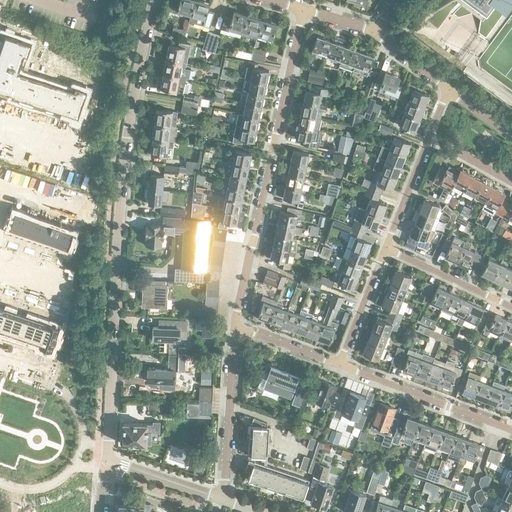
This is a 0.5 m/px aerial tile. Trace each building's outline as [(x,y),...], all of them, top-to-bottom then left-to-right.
[(103,13),(107,0),(95,0),(92,10),(103,13)] [(179,0),(176,10),(190,14),(194,0),(179,0)] [(188,21),(189,21),(209,28),(214,12),(208,9),(209,4),(197,0),(194,0),(190,14),(188,21)] [(455,0),(471,12),(475,6),(484,12),(480,18),(482,20),(494,4),(496,0),(455,0)] [(511,0),(496,0),(494,4),(504,12),(511,1),(511,0)] [(228,31),(242,35),(248,15),(233,11),(231,18),(224,16),(221,29),(228,31)] [(248,15),(242,35),(256,39),(257,35),(262,19),(248,15)] [(262,19),(257,35),(271,39),(276,24),(262,19)] [(184,36),(185,30),(173,27),(172,33),(184,36)] [(204,43),(210,45),(214,33),(207,31),(204,43)] [(210,45),(216,47),(220,34),(214,33),(210,45)] [(0,90),(8,93),(8,92),(10,93),(13,93),(11,99),(39,108),(40,104),(77,116),(86,90),(74,86),(73,89),(18,71),(24,54),(27,55),(31,43),(4,34),(0,47),(0,90)] [(312,49),(326,55),(331,42),(316,36),(312,49)] [(169,44),(166,59),(182,62),(186,62),(190,44),(179,41),(178,45),(169,44)] [(339,65),(340,60),(345,47),(331,42),(326,55),(325,57),(339,63),(339,65)] [(214,53),(216,47),(210,45),(204,43),(202,49),(214,53)] [(354,65),(359,52),(345,47),(340,60),(339,65),(353,70),(354,65)] [(263,61),(264,55),(252,52),(251,59),(263,61)] [(369,97),(372,87),(378,72),(369,69),(373,57),(359,52),(354,65),(353,70),(367,75),(367,74),(370,75),(363,95),(369,97)] [(190,70),(185,68),(186,62),(182,62),(166,59),(163,73),(181,77),(186,78),(188,78),(190,70)] [(247,65),(244,78),(266,82),(269,70),(257,67),(258,63),(248,61),(247,65)] [(309,75),(323,78),(324,72),(310,69),(309,75)] [(186,78),(181,77),(163,73),(160,88),(183,92),(185,83),(186,78)] [(402,86),(397,84),(399,77),(385,73),(380,85),(385,87),(383,92),(398,97),(402,86)] [(323,78),(309,75),(307,81),(322,84),(323,78)] [(264,94),(266,82),(244,78),(242,89),(248,91),(264,94)] [(319,105),(321,94),(331,96),(332,89),(313,85),(311,91),(306,90),(303,102),(319,105)] [(401,94),(399,98),(409,102),(424,107),(426,102),(428,102),(429,98),(428,97),(428,95),(420,92),(419,92),(418,91),(413,89),(410,97),(401,94)] [(261,106),(264,94),(248,91),(245,102),(261,106)] [(183,99),(199,102),(200,96),(184,93),(183,99)] [(371,114),(371,113),(376,99),(369,97),(365,110),(365,112),(371,114)] [(182,105),(198,108),(199,102),(183,99),(182,105)] [(259,118),(261,106),(245,102),(243,114),(259,118)] [(303,102),(301,113),(320,118),(322,111),(325,111),(326,107),(319,105),(303,102)] [(409,102),(404,114),(419,119),(421,114),(423,114),(424,110),(423,109),(424,107),(409,102)] [(197,114),(198,108),(182,105),(180,112),(197,114)] [(156,108),(154,124),(175,126),(177,111),(156,108)] [(363,115),(363,117),(374,121),(376,115),(371,113),(371,114),(365,112),(363,115)] [(235,125),(237,125),(240,126),(256,129),(259,118),(243,114),(238,113),(235,125)] [(318,130),(318,129),(321,118),(320,118),(301,113),(298,126),(318,130)] [(404,114),(400,126),(415,131),(417,126),(419,126),(420,122),(419,121),(419,119),(404,114)] [(152,139),(168,141),(168,140),(175,141),(177,126),(175,126),(154,124),(152,139)] [(390,136),(393,129),(380,124),(377,131),(390,136)] [(256,129),(240,126),(237,125),(233,142),(243,144),(244,139),(254,141),(256,129)] [(316,141),(318,130),(298,126),(295,138),(301,139),(300,143),(315,147),(316,141)] [(394,137),(390,149),(405,155),(406,153),(407,153),(409,149),(408,149),(410,143),(394,137)] [(152,139),(151,153),(166,155),(167,147),(173,148),(173,141),(168,141),(152,139)] [(364,151),(365,147),(356,144),(355,149),(365,153),(366,152),(364,151)] [(381,146),(377,157),(386,160),(401,166),(403,160),(404,161),(406,156),(405,156),(405,155),(390,149),(381,146)] [(233,161),(248,165),(251,152),(232,148),(230,154),(234,155),(233,161)] [(363,159),(365,153),(355,149),(353,156),(363,159)] [(293,150),(290,163),(306,166),(309,154),(293,150)] [(333,153),(332,160),(346,163),(347,156),(333,153)] [(377,157),(374,165),(382,168),(381,171),(396,177),(397,176),(398,176),(400,172),(399,172),(401,166),(386,160),(377,157)] [(186,160),(185,167),(198,169),(200,162),(186,160)] [(225,172),(230,173),(230,174),(246,177),(248,165),(233,161),(227,160),(225,172)] [(288,174),(304,178),(306,166),(290,163),(288,174)] [(163,172),(178,174),(179,166),(164,165),(163,172)] [(438,170),(432,181),(438,184),(438,183),(444,186),(441,193),(439,196),(435,194),(434,196),(443,200),(444,201),(448,193),(450,189),(453,184),(452,184),(457,175),(457,174),(452,171),(454,169),(449,166),(447,169),(446,168),(445,170),(440,167),(438,170)] [(367,187),(366,188),(380,194),(383,186),(392,190),(396,177),(381,171),(375,169),(370,180),(364,178),(361,185),(367,187)] [(463,190),(471,175),(460,169),(457,174),(457,175),(452,184),(453,184),(463,190)] [(147,179),(146,189),(162,190),(164,175),(150,174),(150,180),(147,179)] [(223,184),(228,185),(243,188),(246,177),(230,174),(230,177),(226,177),(224,178),(223,184)] [(288,174),(285,186),(306,190),(308,190),(309,185),(302,183),(304,178),(288,174)] [(474,196),(482,181),(471,175),(463,190),(474,196)] [(485,202),(493,187),(482,181),(474,196),(485,202)] [(225,197),(241,200),(243,188),(228,185),(225,197)] [(283,198),(298,201),(296,206),(302,207),(306,190),(285,186),(283,198)] [(325,194),(334,196),(337,188),(328,186),(326,194),(325,194)] [(504,193),(493,187),(485,202),(482,208),(493,214),(495,212),(500,215),(507,201),(502,199),(504,193)] [(366,188),(363,196),(371,198),(366,210),(381,216),(382,214),(383,215),(385,210),(384,210),(386,205),(377,201),(380,194),(366,188)] [(146,189),(146,197),(148,197),(148,204),(161,205),(161,200),(168,201),(169,191),(162,190),(146,189)] [(452,195),(448,193),(444,201),(447,203),(452,195)] [(324,203),(331,205),(334,196),(325,194),(324,203)] [(225,197),(223,209),(239,212),(241,200),(225,197)] [(424,199),(419,210),(435,217),(440,205),(424,199)] [(502,216),(508,219),(511,221),(511,204),(510,203),(502,216)] [(441,209),(450,216),(454,220),(457,214),(445,204),(441,209)] [(459,214),(464,216),(468,207),(464,205),(459,214)] [(160,207),(159,214),(183,217),(184,209),(160,207)] [(210,225),(209,232),(213,233),(225,234),(226,229),(227,222),(236,224),(239,212),(223,209),(217,207),(216,213),(222,214),(220,220),(218,223),(217,226),(210,225)] [(280,211),(278,223),(294,226),(297,215),(300,215),(301,210),(287,207),(286,212),(280,211)] [(355,218),(351,227),(365,232),(368,224),(377,228),(379,222),(380,222),(382,217),(381,217),(381,216),(366,210),(358,207),(353,218),(355,218)] [(468,207),(464,216),(462,218),(466,220),(467,217),(468,218),(472,210),(468,207)] [(419,210),(415,222),(434,230),(439,218),(435,217),(419,210)] [(9,226),(8,229),(17,232),(23,214),(15,212),(14,211),(9,226)] [(23,214),(17,232),(25,234),(31,217),(26,215),(23,214)] [(450,216),(447,222),(445,227),(450,229),(454,220),(450,216)] [(492,228),(497,219),(491,216),(486,225),(492,228)] [(31,217),(25,234),(34,237),(39,220),(31,217)] [(205,270),(208,220),(185,219),(184,219),(163,218),(162,225),(146,224),(145,239),(146,239),(145,246),(161,247),(162,240),(163,240),(164,232),(184,233),(182,268),(175,268),(174,281),(206,283),(207,270),(205,270)] [(39,220),(34,237),(42,240),(48,223),(39,220)] [(469,234),(474,224),(468,221),(463,231),(469,234)] [(415,222),(410,234),(418,238),(416,244),(427,248),(435,230),(434,230),(415,222)] [(48,223),(42,240),(50,243),(56,226),(48,223)] [(278,223),(275,235),(292,238),(293,232),(301,233),(302,228),(294,226),(278,223)] [(469,234),(473,236),(478,226),(474,224),(469,234)] [(56,226),(50,243),(58,245),(64,228),(56,226)] [(350,235),(346,247),(351,249),(366,255),(367,252),(368,253),(370,248),(369,248),(371,242),(362,239),(365,232),(351,227),(349,234),(350,235)] [(511,229),(505,227),(503,233),(511,237),(511,229)] [(64,228),(58,245),(67,248),(73,231),(64,228)] [(275,235),(273,247),(295,252),(297,245),(295,245),(297,239),(292,238),(275,235)] [(446,239),(441,249),(447,251),(444,256),(446,257),(446,258),(450,260),(451,259),(456,261),(465,241),(454,236),(451,241),(446,239)] [(465,241),(456,261),(461,264),(461,265),(465,267),(466,266),(468,267),(470,261),(477,265),(482,255),(468,249),(471,242),(466,239),(465,241)] [(270,258),(278,260),(277,266),(288,269),(289,262),(287,261),(288,255),(294,256),(295,252),(273,247),(270,258)] [(351,249),(346,260),(362,266),(364,260),(365,260),(367,256),(366,255),(351,249)] [(482,255),(477,265),(484,268),(482,273),(483,274),(483,276),(486,277),(488,276),(494,279),(501,264),(482,255)] [(341,258),(337,269),(342,271),(357,277),(358,275),(359,276),(361,271),(360,271),(362,266),(346,260),(341,258)] [(208,269),(220,271),(221,265),(209,263),(208,269)] [(501,264),(494,279),(499,281),(499,283),(502,284),(503,284),(505,284),(511,269),(501,264)] [(262,282),(272,285),(282,289),(286,277),(267,270),(262,282)] [(391,282),(406,289),(411,276),(396,270),(391,282)] [(342,271),(337,283),(353,289),(355,283),(356,283),(358,279),(357,278),(357,277),(342,271)] [(299,283),(309,287),(312,280),(302,276),(299,283)] [(318,283),(321,284),(331,288),(334,281),(320,276),(318,282),(318,283)] [(166,280),(149,280),(149,288),(143,288),(142,306),(152,307),(152,306),(166,307),(168,285),(165,285),(166,280)] [(312,280),(309,287),(319,291),(321,284),(318,283),(318,282),(312,280)] [(419,294),(426,296),(432,284),(425,281),(419,294)] [(386,286),(384,292),(386,293),(386,294),(402,300),(406,289),(391,282),(389,287),(386,286)] [(430,302),(442,307),(449,292),(437,286),(430,302)] [(452,315),(453,313),(460,297),(449,292),(442,307),(441,310),(452,315)] [(330,300),(340,304),(342,298),(333,294),(330,300)] [(407,302),(402,300),(386,294),(381,306),(389,309),(387,315),(400,320),(407,302)] [(423,302),(426,296),(419,294),(417,299),(423,302)] [(258,316),(257,318),(263,320),(263,319),(264,319),(270,321),(277,301),(262,295),(259,303),(262,303),(257,316),(258,316)] [(460,297),(453,313),(459,315),(456,323),(461,325),(463,322),(465,318),(472,303),(460,297)] [(322,323),(316,338),(330,343),(335,328),(336,328),(338,323),(330,320),(335,309),(338,310),(340,304),(330,300),(328,306),(322,323)] [(282,325),(287,310),(281,308),(283,305),(283,304),(282,303),(277,301),(270,321),(282,325)] [(472,303),(465,318),(463,322),(474,328),(473,329),(478,331),(484,320),(479,317),(483,308),(472,303)] [(6,305),(0,320),(0,330),(8,333),(16,308),(6,305)] [(16,308),(8,333),(19,336),(27,312),(25,316),(15,313),(17,308),(16,308)] [(282,325),(293,330),(299,315),(287,310),(282,325)] [(27,312),(19,336),(30,340),(38,316),(27,312)] [(422,313),(419,320),(434,325),(437,318),(422,313)] [(489,329),(499,334),(506,319),(495,313),(492,318),(488,316),(480,333),(486,336),(489,329)] [(293,330),(305,334),(311,319),(299,315),(293,330)] [(372,330),(387,336),(390,328),(396,331),(398,326),(400,320),(387,315),(385,321),(377,318),(372,330)] [(38,316),(30,340),(40,344),(39,346),(40,346),(49,319),(38,316)] [(49,319),(40,346),(51,350),(60,323),(49,319)] [(169,340),(168,353),(178,354),(185,354),(185,347),(178,347),(179,338),(186,339),(187,320),(162,319),(162,327),(153,327),(152,339),(169,340)] [(316,338),(322,323),(311,319),(305,334),(316,338)] [(511,339),(511,336),(511,321),(506,319),(499,334),(511,339)] [(216,321),(215,321),(212,321),(195,320),(195,328),(202,328),(202,337),(211,337),(212,329),(215,329),(216,321)] [(423,333),(425,327),(419,325),(417,331),(423,333)] [(423,333),(429,336),(432,330),(425,327),(423,333)] [(367,341),(382,347),(387,336),(372,330),(367,341)] [(441,340),(447,343),(449,337),(443,335),(441,340)] [(447,343),(453,345),(455,340),(449,337),(447,343)] [(378,359),(382,347),(367,341),(363,353),(378,359)] [(464,350),(467,344),(461,342),(458,348),(464,350)] [(381,357),(387,360),(392,349),(385,346),(381,357)] [(395,352),(401,355),(404,349),(398,346),(395,352)] [(476,355),(482,358),(484,352),(478,349),(473,347),(471,351),(476,354),(476,355)] [(408,354),(402,370),(415,374),(421,359),(423,354),(408,349),(407,353),(408,354)] [(397,367),(401,355),(395,352),(391,364),(397,367)] [(487,360),(490,354),(484,352),(482,358),(487,360)] [(177,371),(178,354),(168,353),(168,370),(147,369),(147,381),(175,382),(176,371),(177,371)] [(490,354),(487,360),(493,362),(496,357),(490,354)] [(493,362),(499,365),(501,359),(496,357),(493,362)] [(426,378),(438,383),(445,362),(434,358),(432,363),(426,378)] [(415,374),(426,378),(432,363),(421,359),(415,374)] [(445,362),(438,383),(444,385),(443,387),(449,389),(449,387),(450,387),(453,381),(457,382),(462,369),(453,366),(455,362),(446,359),(445,362)] [(499,365),(505,367),(507,362),(501,359),(499,365)] [(213,364),(202,363),(201,382),(212,383),(213,364)] [(291,398),(299,377),(267,365),(264,371),(269,373),(264,388),(291,398)] [(464,384),(462,392),(474,396),(480,381),(482,376),(469,371),(467,376),(466,379),(464,384)] [(321,381),(314,401),(328,406),(326,410),(334,413),(340,399),(341,394),(334,392),(336,386),(328,384),(328,382),(324,381),(323,382),(321,381)] [(474,396),(486,401),(492,385),(480,381),(474,396)] [(498,405),(503,390),(505,385),(493,381),(492,385),(486,401),(498,405)] [(297,386),(291,403),(299,406),(305,389),(297,386)] [(511,402),(511,392),(503,390),(498,405),(509,409),(511,402)] [(350,392),(342,413),(356,418),(354,424),(353,426),(361,429),(362,427),(367,414),(370,404),(364,402),(366,398),(350,392)] [(372,425),(370,430),(384,435),(381,444),(389,446),(391,441),(392,442),(399,420),(398,420),(397,422),(391,420),(395,408),(380,403),(372,425)] [(399,420),(392,442),(398,444),(399,440),(404,442),(411,444),(419,422),(407,417),(405,422),(399,420)] [(267,423),(254,418),(251,426),(250,426),(248,455),(268,456),(269,427),(267,427),(267,423)] [(119,437),(119,438),(119,439),(120,440),(120,441),(121,442),(121,443),(137,444),(138,446),(141,446),(143,444),(146,444),(151,444),(151,432),(159,433),(159,421),(153,421),(153,424),(147,424),(147,423),(123,423),(122,432),(122,434),(121,434),(120,435),(120,436),(119,437)] [(416,447),(419,439),(425,441),(431,426),(419,422),(411,444),(411,445),(416,447)] [(435,451),(437,446),(443,431),(431,426),(425,441),(423,446),(435,451)] [(311,436),(318,438),(321,430),(314,428),(311,436)] [(328,441),(336,444),(340,433),(332,429),(328,441)] [(437,446),(438,446),(449,450),(455,435),(443,431),(437,446)] [(451,459),(454,452),(461,455),(466,440),(455,435),(449,450),(447,457),(451,459)] [(312,450),(316,439),(310,437),(307,448),(312,450)] [(313,475),(325,479),(330,467),(317,463),(324,442),(319,440),(308,472),(314,473),(313,475)] [(466,440),(461,455),(458,461),(464,463),(466,457),(473,460),(479,444),(466,440)] [(486,460),(493,462),(496,451),(490,448),(486,460)] [(493,462),(498,464),(499,460),(501,461),(504,454),(502,452),(496,451),(493,462)] [(309,458),(304,456),(300,469),(305,471),(309,458)] [(248,480),(256,483),(262,464),(249,459),(245,470),(251,471),(248,480)] [(401,471),(402,471),(407,473),(410,474),(413,473),(414,474),(416,468),(403,463),(401,471)] [(264,485),(270,467),(262,464),(256,483),(264,485)] [(388,471),(389,467),(384,465),(382,469),(382,470),(380,477),(378,483),(384,485),(388,471)] [(271,488),(278,469),(270,467),(264,485),(271,488)] [(380,477),(382,470),(374,467),(371,475),(366,492),(374,494),(378,483),(380,477)] [(414,474),(426,478),(428,472),(416,468),(414,474)] [(279,491),(286,472),(278,469),(271,488),(279,491)] [(287,493),(293,474),(286,472),(279,491),(287,493)] [(426,478),(438,482),(440,476),(428,472),(426,478)] [(295,496),(301,477),(293,474),(287,493),(295,496)] [(480,477),(478,482),(481,488),(485,490),(491,477),(485,474),(483,475),(480,477)] [(467,475),(462,490),(468,492),(473,477),(467,475)] [(440,476),(438,482),(449,486),(451,480),(440,476)] [(309,480),(306,479),(301,477),(295,496),(303,499),(309,480)] [(318,481),(311,503),(326,507),(333,486),(318,481)] [(427,500),(432,502),(437,486),(435,485),(434,489),(431,489),(427,500)] [(511,502),(511,486),(508,485),(502,498),(511,502)] [(474,496),(476,502),(481,504),(483,500),(486,499),(481,488),(475,491),(474,496)] [(348,497),(344,511),(345,511),(359,511),(365,495),(348,489),(346,496),(348,497)] [(380,495),(374,511),(387,511),(390,505),(392,499),(380,495)] [(496,511),(511,511),(511,502),(502,498),(497,496),(494,502),(499,504),(496,511)] [(390,505),(387,511),(401,511),(402,509),(396,507),(399,499),(393,497),(392,499),(390,505)] [(481,511),(476,502),(470,504),(474,511),(481,511)] [(150,511),(151,503),(144,503),(143,505),(119,504),(118,511),(150,511)] [(402,509),(401,511),(414,511),(415,509),(416,507),(404,503),(402,509)]
